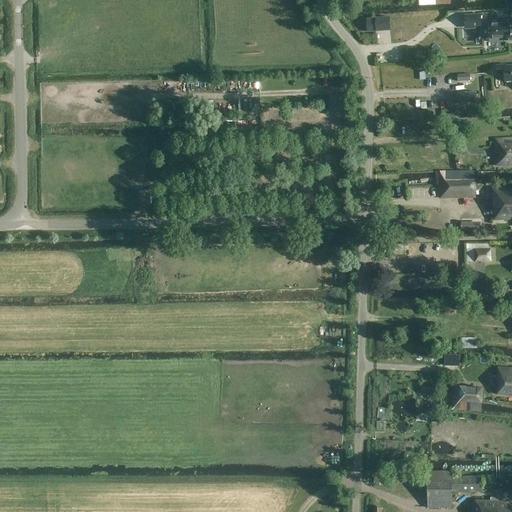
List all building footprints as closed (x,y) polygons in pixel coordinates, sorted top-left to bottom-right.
[(480,14),(464,15),(464,27),(481,26),(480,14)] [(372,17),(366,18),(367,31),(367,32),(391,30),(390,16),(372,17)] [(511,40),(511,19),(504,20),(504,22),(486,23),(486,39),(505,38),(505,40),(511,40)] [(511,80),(511,65),(506,66),(506,64),(496,65),(497,74),(504,74),(505,81),(511,80)] [(454,93),(455,103),(475,102),(474,92),(454,93)] [(246,103),(246,112),(254,112),(254,103),(246,103)] [(160,114),(175,114),(175,105),(161,105),(160,114)] [(467,108),(467,118),(482,118),(482,108),(467,108)] [(511,138),(495,139),(495,165),(511,165),(511,138)] [(440,198),(474,197),(473,172),(439,172),(440,198)] [(511,187),(493,188),(494,219),(511,218),(511,187)] [(490,205),(490,191),(481,191),(481,205),(490,205)] [(461,221),(460,230),(478,230),(479,221),(461,221)] [(473,249),(473,259),(473,262),(490,262),(491,248),(473,249)] [(488,293),(488,283),(471,283),(471,293),(488,293)] [(461,307),(445,306),(444,313),(460,314),(461,307)] [(460,338),(460,346),(460,349),(477,348),(477,338),(460,338)] [(511,368),(498,367),(496,393),(511,394),(511,368)] [(482,387),(452,385),(451,410),(460,410),(481,412),(481,403),(482,387)] [(452,508),(452,471),(427,471),(427,508),(452,508)] [(482,491),(482,476),(452,476),(452,491),(482,491)] [(491,487),(500,487),(499,476),(490,476),(491,487)] [(511,511),(511,504),(509,504),(509,502),(498,501),(498,498),(490,497),(490,501),(473,500),(472,511),(511,511)]
